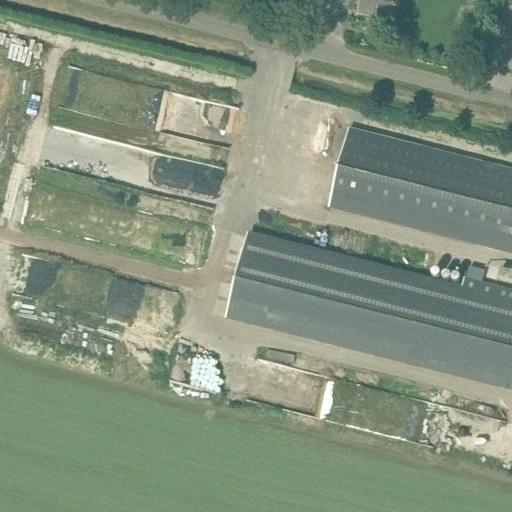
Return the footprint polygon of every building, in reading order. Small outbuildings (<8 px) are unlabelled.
[(362,0),(359,14),(392,23),(397,0),(362,0)] [(448,155),(349,130),(329,208),(511,254),(511,171),(459,158),(457,166),(446,163),(448,155)] [(248,237),(228,318),(511,389),(511,291),(482,284),(466,280),(464,279),(461,291),(248,237)] [(469,268),(466,280),(482,284),(485,272),(478,270),(469,268)] [(345,364),(373,370),(376,360),(348,354),(345,364)]
